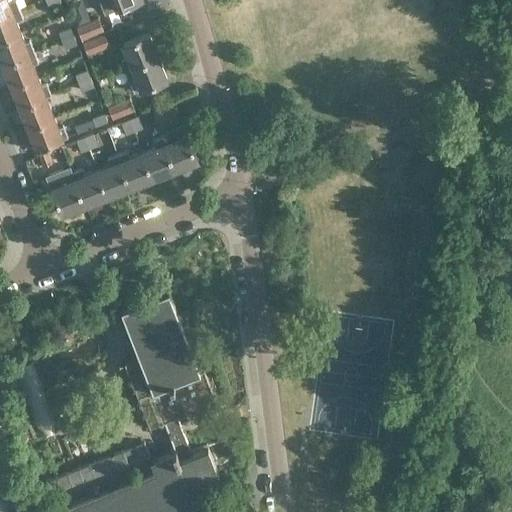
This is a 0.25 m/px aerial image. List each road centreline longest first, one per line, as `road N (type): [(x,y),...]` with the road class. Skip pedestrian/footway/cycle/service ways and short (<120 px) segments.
road 1 (residential): [(280,511),(238,194)]
road 2 (residential): [(49,267),(238,194)]
road 3 (residential): [(238,194),(239,166),(188,0)]
road 4 (residential): [(49,267),(0,150)]
